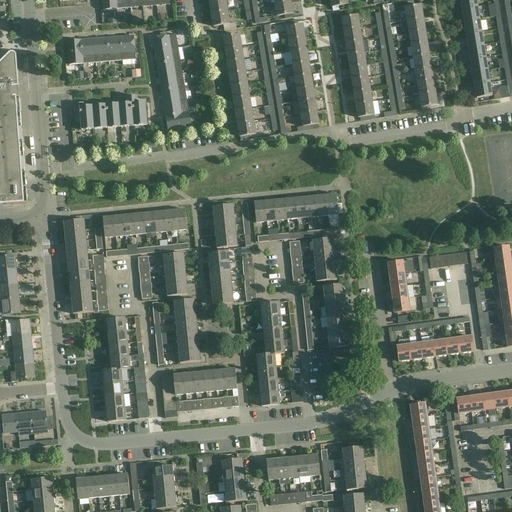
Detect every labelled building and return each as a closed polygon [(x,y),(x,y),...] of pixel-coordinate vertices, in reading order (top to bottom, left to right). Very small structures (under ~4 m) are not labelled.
[(118,10),(117,10),(115,0),(102,0),(103,11),(118,10)] [(117,10),(130,9),(129,0),(115,0),(117,10)] [(129,0),(130,9),(143,8),(142,0),(129,0)] [(227,12),(225,0),(210,3),(212,15),(227,12)] [(347,0),(331,0),(332,8),(348,6),(347,0)] [(460,0),(462,10),(477,7),(475,0),(460,0)] [(291,2),(275,5),(277,17),(293,15),(291,2)] [(408,21),(423,19),(421,6),(406,9),(408,21)] [(477,7),(462,10),(464,23),(479,20),(477,7)] [(229,25),(227,12),(212,15),(214,27),(223,26),(224,32),(236,30),(235,24),(229,25)] [(342,19),(344,32),(360,29),(358,17),(342,19)] [(423,19),(408,21),(410,34),(425,31),(423,19)] [(466,35),(481,33),(479,20),(464,23),(466,35)] [(289,41),(305,38),(303,25),(287,28),(289,41)] [(261,26),(245,29),(246,35),(257,33),(259,46),(264,45),(262,32),(261,26)] [(360,29),(344,32),(346,44),(362,41),(360,29)] [(226,51),(241,48),(239,36),(237,36),(236,30),(224,32),(225,38),(224,38),(226,51)] [(425,31),(410,34),(412,46),(427,44),(425,31)] [(468,48),(483,46),(481,33),(466,35),(468,48)] [(153,39),(155,52),(178,49),(176,36),(153,39)] [(134,37),(121,38),(122,61),(136,60),(134,37)] [(121,38),(107,39),(109,62),(122,61),(121,38)] [(289,41),(291,53),(307,50),(305,38),(289,41)] [(107,39),(94,40),(96,63),(109,62),(107,39)] [(96,63),(94,40),(81,41),(83,64),(96,63)] [(83,64),(81,41),(68,42),(70,66),(83,65),(83,64)] [(362,41),(346,44),(348,56),(364,54),(362,41)] [(427,44),(412,46),(414,58),(429,56),(427,44)] [(190,46),(182,48),(183,55),(192,53),(191,46),(190,46)] [(470,61),(485,59),(483,46),(468,48),(470,61)] [(226,51),(228,63),(243,61),(241,48),(226,51)] [(157,66),(180,62),(178,49),(155,52),(157,66)] [(291,53),(293,65),(309,63),(307,50),(291,53)] [(364,54),(348,56),(350,69),(366,66),(364,54)] [(14,56),(13,55),(12,55),(11,56),(10,57),(0,66),(0,206),(27,204),(16,58),(15,57),(14,56)] [(429,56),(414,58),(416,71),(431,68),(429,56)] [(472,74),(487,71),(485,59),(470,61),(472,74)] [(243,61),(228,63),(230,76),(245,73),(243,61)] [(160,79),(182,75),(180,62),(157,66),(160,79)] [(309,63),(293,65),(295,77),(295,78),(311,75),(309,63)] [(366,66),(350,69),(352,81),(368,79),(366,66)] [(431,68),(416,71),(418,83),(433,81),(431,68)] [(474,86),(489,84),(487,71),(472,74),(474,86)] [(245,73),(230,76),(232,88),(247,86),(245,73)] [(160,79),(162,92),(184,88),(182,75),(160,79)] [(297,90),(313,88),(311,75),(295,78),(295,77),(289,78),(290,84),(296,83),(297,90)] [(368,79),(352,81),(354,94),(370,91),(368,79)] [(420,96),(435,93),(433,81),(418,83),(420,96)] [(489,84),(474,86),(476,99),(491,97),(489,84)] [(507,86),(500,87),(502,99),(511,97),(511,86),(511,85),(507,86)] [(247,86),(232,88),(234,101),(250,98),(247,86)] [(162,92),(164,105),(187,101),(184,88),(162,92)] [(297,90),(299,103),(315,100),(313,88),(297,90)] [(370,91),(354,94),(357,106),(372,103),(370,91)] [(437,106),(435,93),(420,96),(422,108),(437,106)] [(137,97),(131,98),(134,127),(147,126),(146,103),(137,103),(137,97)] [(121,128),(134,127),(131,98),(127,98),(128,104),(119,105),(121,128)] [(250,98),(234,101),(236,113),(252,110),(250,98)] [(299,103),(301,115),(317,112),(315,100),(299,103)] [(391,112),(384,113),(384,118),(397,116),(396,111),(394,100),(389,101),(391,112)] [(189,114),(187,101),(164,105),(166,117),(166,118),(189,114)] [(374,116),(372,103),(357,106),(359,118),(374,116)] [(81,131),(95,130),(93,107),(85,108),(84,104),(74,105),(75,122),(81,122),(81,131)] [(121,128),(119,105),(106,106),(108,129),(121,128)] [(108,129),(106,106),(93,107),(95,130),(108,129)] [(271,120),(276,119),(274,107),(264,108),(265,115),(270,115),(271,120)] [(252,110),(236,113),(238,125),(254,123),(252,110)] [(319,125),(317,112),(301,115),(303,128),(319,125)] [(189,114),(166,118),(168,131),(191,127),(189,114)] [(254,123),(238,125),(240,138),(256,135),(254,123)] [(336,195),(325,196),(327,217),(328,217),(329,221),(337,221),(337,216),(338,216),(336,195)] [(317,218),(327,217),(325,196),(315,197),(317,218)] [(307,219),(317,218),(315,197),(305,198),(307,219)] [(297,220),(307,219),(305,198),(295,199),(297,220)] [(287,221),(297,220),(295,199),(284,200),(287,221)] [(276,222),(287,221),(284,200),(274,201),(276,222)] [(266,223),(276,222),(274,201),(264,202),(266,223)] [(266,223),(264,202),(254,203),(256,224),(266,223)] [(214,218),(234,216),(233,205),(212,207),(214,218)] [(175,211),(177,231),(188,230),(186,210),(175,211)] [(167,232),(177,231),(175,211),(165,212),(167,232)] [(157,233),(167,232),(165,212),(155,213),(157,233)] [(157,233),(155,213),(144,214),(146,234),(157,233)] [(136,235),(146,234),(144,214),(134,215),(136,235)] [(126,237),(136,235),(134,215),(124,216),(126,237)] [(126,237),(124,216),(114,217),(116,238),(126,237)] [(235,226),(234,216),(214,218),(215,228),(235,226)] [(105,239),(116,238),(114,217),(103,218),(105,239)] [(64,222),(65,233),(86,230),(85,220),(64,222)] [(215,228),(216,239),(236,237),(235,226),(215,228)] [(87,241),(86,230),(65,233),(66,243),(87,241)] [(236,237),(216,239),(217,249),(237,247),(236,237)] [(312,241),(313,252),(333,250),(332,239),(312,241)] [(66,243),(68,253),(88,251),(87,241),(66,243)] [(494,249),(496,262),(511,260),(509,247),(494,249)] [(333,250),(313,252),(314,262),(334,260),(333,250)] [(68,253),(69,263),(89,261),(88,251),(68,253)] [(209,264),(229,262),(228,252),(207,254),(209,264)] [(459,253),(461,265),(467,264),(466,252),(459,253)] [(165,266),(185,264),(184,254),(163,255),(165,266)] [(0,256),(0,271),(16,270),(15,255),(0,256)] [(334,260),(314,262),(315,272),(336,270),(334,260)] [(511,268),(511,260),(496,262),(497,274),(511,272),(511,268)] [(69,263),(70,273),(90,271),(89,261),(69,263)] [(403,262),(387,264),(389,277),(405,274),(413,272),(412,261),(403,262)] [(230,273),(229,262),(209,264),(210,275),(230,273)] [(186,274),(185,264),(165,266),(166,276),(186,274)] [(0,285),(18,284),(16,270),(0,271),(0,285)] [(336,270),(315,272),(316,283),(337,281),(336,270)] [(70,273),(71,283),(91,281),(90,271),(70,273)] [(511,272),(497,274),(499,286),(511,284),(511,272)] [(231,283),(230,273),(210,275),(211,285),(231,283)] [(187,285),(186,274),(166,276),(167,287),(187,285)] [(389,277),(391,289),(406,287),(405,274),(389,277)] [(71,283),(72,293),(92,291),(91,281),(71,283)] [(232,293),(231,283),(211,285),(212,295),(232,293)] [(1,300),(19,298),(18,284),(0,285),(0,299),(1,300)] [(511,284),(499,286),(501,299),(511,296),(511,284)] [(188,295),(187,285),(167,287),(168,297),(188,295)] [(324,298),(344,296),(343,285),(323,287),(324,298)] [(406,287),(391,289),(392,301),(408,299),(406,287)] [(72,293),(73,304),(93,301),(92,291),(72,293)] [(232,293),(212,295),(213,306),(233,304),(232,293)] [(325,308),(345,306),(344,296),(324,298),(325,308)] [(433,308),(431,296),(426,296),(427,304),(424,304),(424,308),(423,308),(423,309),(433,308)] [(511,296),(501,299),(502,311),(511,309),(511,296)] [(0,299),(0,314),(20,313),(19,298),(1,300),(0,299)] [(408,299),(392,301),(394,314),(410,311),(408,299)] [(174,312),(195,310),(194,300),(174,302),(174,312)] [(485,300),(481,301),(476,302),(478,314),(483,314),(481,303),(485,302),(485,300)] [(95,312),(93,301),(73,304),(74,314),(95,312)] [(260,305),(261,318),(280,316),(279,309),(284,309),(284,303),(260,305)] [(346,316),(345,306),(325,308),(326,318),(346,316)] [(511,309),(502,311),(504,323),(511,321),(511,309)] [(195,310),(174,312),(175,322),(196,321),(195,310)] [(483,314),(478,314),(479,326),(484,326),(483,319),(488,318),(487,313),(483,314)] [(280,316),(261,318),(262,330),(281,328),(280,316)] [(347,326),(346,316),(326,318),(327,328),(347,326)] [(455,319),(456,324),(464,323),(464,329),(470,329),(469,317),(455,319)] [(108,333),(126,331),(125,318),(107,320),(108,333)] [(12,336),(31,335),(29,320),(11,322),(12,336)] [(197,331),(196,321),(175,322),(176,333),(197,331)] [(431,323),(419,324),(419,329),(428,328),(428,334),(433,333),(432,328),(431,323)] [(484,326),(479,326),(481,339),(486,338),(489,337),(491,337),(489,325),(484,326)] [(348,336),(347,326),(327,328),(328,338),(348,336)] [(281,328),(262,330),(264,343),(282,341),(281,328)] [(109,345),(128,343),(126,331),(108,333),(109,345)] [(198,341),(197,331),(176,333),(177,343),(198,341)] [(32,349),(31,335),(12,336),(13,351),(32,349)] [(349,347),(348,336),(328,338),(329,349),(349,347)] [(436,358),(434,342),(433,343),(432,339),(429,340),(429,337),(421,338),(421,344),(423,359),(436,358)] [(471,337),(458,339),(460,354),(473,352),(471,337)] [(486,338),(481,339),(483,351),(491,350),(489,337),(486,338)] [(458,339),(446,341),(448,356),(460,354),(458,339)] [(282,341),(264,343),(265,355),(274,354),(284,354),(283,347),(287,347),(287,340),(282,341)] [(399,363),(411,361),(409,346),(409,340),(404,340),(404,347),(397,348),(399,363)] [(199,351),(198,341),(177,343),(178,353),(199,351)] [(446,341),(434,342),(436,358),(448,356),(446,341)] [(129,356),(128,343),(109,345),(110,358),(129,356)] [(421,344),(409,346),(411,361),(423,359),(421,344)] [(33,363),(32,349),(13,351),(15,365),(33,363)] [(199,351),(178,353),(179,364),(200,362),(199,351)] [(293,361),(288,361),(288,366),(299,365),(299,361),(298,352),(293,353),(292,353),(293,361)] [(257,369),(276,367),(274,354),(265,355),(255,356),(257,369)] [(138,361),(138,355),(129,356),(110,358),(111,370),(121,369),(121,370),(130,369),(129,362),(138,361)] [(35,378),(33,363),(15,365),(15,371),(10,372),(11,382),(17,381),(17,379),(35,378)] [(144,367),(139,368),(133,369),(134,380),(145,379),(144,367)] [(276,367),(257,369),(258,381),(277,379),(276,367)] [(122,382),(121,370),(121,369),(111,370),(103,371),(104,384),(122,382)] [(224,370),(226,390),(236,389),(235,369),(224,370)] [(214,371),(216,391),(226,390),(224,370),(214,371)] [(204,372),(206,392),(216,391),(214,371),(204,372)] [(194,373),(196,393),(206,392),(204,372),(194,373)] [(184,374),(186,394),(196,393),(194,373),(184,374)] [(173,375),(174,382),(174,388),(175,393),(175,395),(186,394),(184,374),(173,375)] [(146,392),(145,379),(134,380),(136,393),(146,392)] [(258,381),(259,394),(278,392),(277,379),(258,381)] [(123,394),(122,382),(104,384),(105,396),(123,394)] [(334,400),(333,387),(326,388),(327,400),(334,400)] [(278,392),(259,394),(260,407),(279,405),(279,398),(284,397),(284,391),(278,392)] [(148,405),(146,392),(136,393),(137,406),(148,405)] [(505,392),(493,394),(495,409),(508,408),(505,392)] [(125,407),(123,394),(105,396),(106,409),(125,407)] [(493,394),(481,396),(483,411),(495,409),(493,394)] [(481,396),(469,398),(471,413),(483,411),(481,396)] [(227,398),(228,408),(239,407),(238,397),(231,397),(227,398)] [(223,398),(217,399),(218,409),(228,408),(227,398),(223,398)] [(458,414),(471,413),(469,398),(456,399),(457,407),(452,408),(455,422),(459,421),(458,414)] [(218,409),(217,399),(211,400),(211,399),(207,400),(208,410),(218,409)] [(208,410),(207,400),(203,400),(196,401),(197,411),(208,410)] [(197,411),(196,401),(191,401),(190,401),(186,402),(187,412),(197,411)] [(176,405),(176,411),(177,413),(187,412),(186,402),(182,402),(176,403),(176,405)] [(412,419),(427,416),(425,404),(410,406),(412,419)] [(149,418),(148,405),(137,406),(138,419),(149,418)] [(125,408),(125,407),(106,409),(108,421),(126,419),(125,413),(131,413),(130,407),(125,408)] [(46,411),(31,412),(33,431),(33,434),(48,433),(46,411)] [(33,431),(31,412),(17,414),(18,432),(19,436),(33,434),(33,431)] [(4,433),(18,432),(17,414),(2,415),(4,433)] [(429,429),(427,416),(412,419),(413,431),(429,429)] [(489,423),(485,423),(485,429),(498,427),(497,422),(496,416),(488,417),(489,423)] [(485,429),(485,423),(484,418),(476,419),(477,425),(472,425),(473,430),(485,429)] [(473,430),(472,425),(460,427),(459,421),(455,422),(456,433),(473,430)] [(430,441),(429,429),(413,431),(415,443),(430,441)] [(432,453),(430,441),(415,443),(417,455),(432,453)] [(343,460),(363,458),(362,447),(342,449),(343,460)] [(434,466),(432,453),(417,455),(418,468),(434,466)] [(307,457),(309,477),(320,476),(317,455),(307,457)] [(299,478),(309,477),(307,457),(297,458),(299,478)] [(289,479),(299,478),(297,458),(287,459),(289,479)] [(344,470),(364,468),(363,458),(343,460),(344,470)] [(221,461),(222,472),(242,470),(241,459),(221,461)] [(287,459),(277,460),(279,480),(280,485),(290,484),(289,479),(287,459)] [(279,480),(277,460),(266,461),(268,481),(279,480)] [(147,469),(148,479),(153,479),(173,477),(172,466),(147,469)] [(420,480),(436,478),(434,466),(418,468),(420,480)] [(345,480),(365,478),(364,468),(344,470),(345,480)] [(244,481),(242,470),(222,472),(223,483),(244,481)] [(127,475),(117,476),(119,497),(129,496),(127,475)] [(106,477),(109,498),(119,497),(117,476),(106,477)] [(507,477),(502,477),(504,490),(511,488),(511,477),(511,476),(507,476),(507,477)] [(99,499),(109,498),(106,477),(96,478),(99,499)] [(154,489),(174,487),(173,477),(153,479),(154,489)] [(33,491),(53,489),(52,478),(32,480),(33,491)] [(89,500),(99,499),(96,478),(86,479),(89,500)] [(365,478),(345,480),(346,491),(366,489),(365,478)] [(422,492),(437,490),(436,478),(420,480),(422,492)] [(78,501),(89,500),(86,479),(76,480),(78,501)] [(245,491),(244,481),(223,483),(224,493),(245,491)] [(155,499),(175,497),(174,487),(154,489),(155,499)] [(54,499),(53,489),(33,491),(34,501),(54,499)] [(424,505),(439,502),(437,490),(422,492),(424,505)] [(245,491),(224,493),(225,504),(246,502),(245,491)] [(311,492),(296,493),(297,498),(301,498),(305,498),(306,503),(312,503),(311,497),(311,492)] [(343,496),(344,507),(364,505),(363,494),(343,496)] [(175,497),(155,499),(156,510),(176,508),(175,497)] [(55,510),(54,499),(34,501),(35,511),(55,510)] [(424,511),(440,511),(439,502),(424,505),(424,511)]
